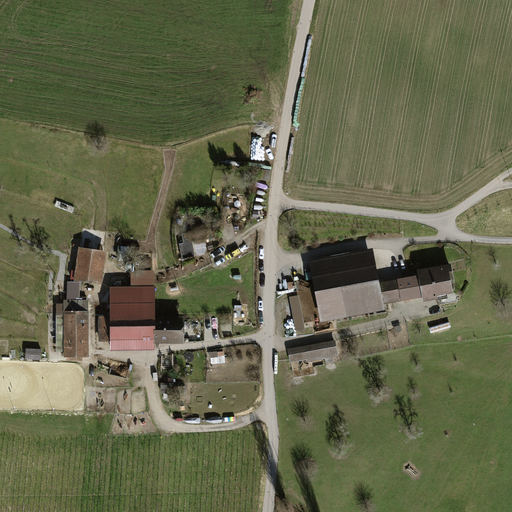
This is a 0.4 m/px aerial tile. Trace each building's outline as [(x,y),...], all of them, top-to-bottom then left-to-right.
[(210,228),(179,233),(181,244),(187,243),(188,249),(182,250),(183,259),(205,255),(203,239),(212,238),(210,228)] [(106,250),(79,247),(76,266),(75,266),(75,270),(71,270),(70,278),(74,279),(74,280),(101,284),(106,250)] [(309,260),(321,322),(385,310),(384,304),(423,296),(419,274),(380,282),(373,248),(309,260)] [(451,262),(418,269),(419,274),(423,296),(424,300),(438,298),(438,295),(454,292),(452,281),(455,281),(451,262)] [(131,286),(109,286),(110,316),(98,316),(99,341),(110,341),(110,350),(154,350),(154,343),(184,342),(184,315),(155,315),(155,286),(154,286),(154,277),(154,270),(130,270),(130,277),(131,286)] [(88,299),(63,299),(64,357),(66,357),(66,361),(82,360),(82,357),(89,357),(88,299)] [(57,313),(53,313),(53,330),(57,330),(57,351),(62,351),(63,303),(57,303),(57,313)] [(335,340),(288,348),(290,362),(307,359),(307,362),(338,356),(335,340)] [(28,348),(26,358),(41,360),(42,350),(28,348)] [(175,357),(160,358),(160,368),(175,368),(175,357)] [(173,383),(161,383),(161,393),(173,393),(173,383)]
